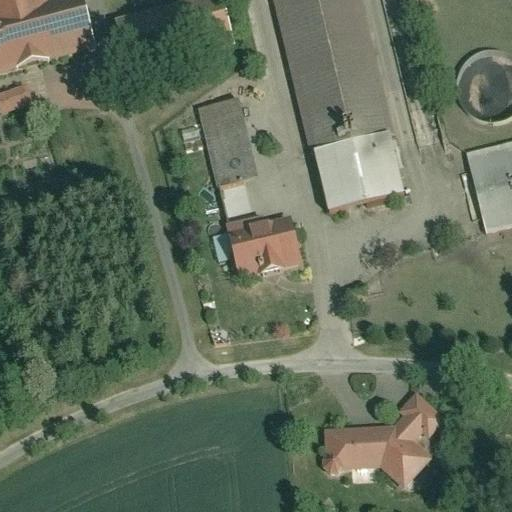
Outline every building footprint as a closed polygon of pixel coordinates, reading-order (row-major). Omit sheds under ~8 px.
[(83,0),(59,0),(49,3),(47,0),(0,0),(0,78),(97,52),(83,0)] [(236,51),(222,0),(199,0),(113,24),(129,81),(236,51)] [(410,199),(360,0),(272,0),(326,219),(410,199)] [(511,58),(501,55),(489,54),(478,57),(468,64),(462,73),(458,84),(458,95),(461,106),(468,116),(477,123),(488,126),(500,126),(511,121),(511,58)] [(0,101),(7,118),(40,105),(32,86),(0,98),(0,101)] [(259,182),(240,103),(200,113),(220,192),(259,182)] [(511,230),(511,146),(466,158),(487,237),(511,230)] [(301,268),(290,222),(263,228),(262,220),(225,229),(237,283),(301,268)] [(446,424),(417,397),(401,415),(405,419),(395,430),(325,434),(326,459),(324,463),(324,472),(331,478),(339,477),(344,473),(381,472),(405,494),(435,462),(417,446),(422,439),(428,444),(446,424)]
